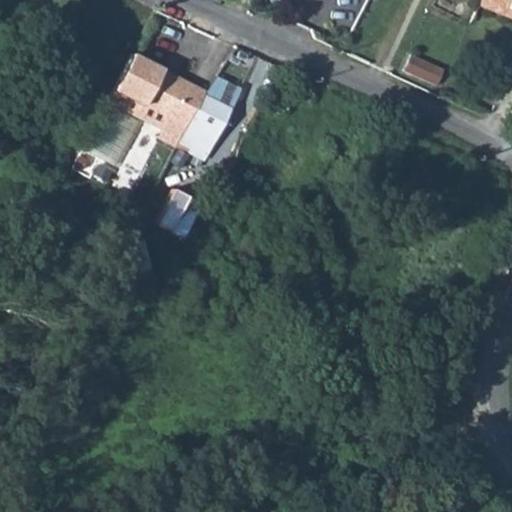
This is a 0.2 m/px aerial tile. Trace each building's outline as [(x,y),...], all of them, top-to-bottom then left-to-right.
[(511,11),(484,0),(478,0),(474,6),(511,21),(511,11)] [(511,0),(484,0),(511,11),(511,0)] [(132,52),(111,92),(163,121),(160,129),(180,138),(203,93),(205,89),(132,52)] [(410,52),(402,69),(434,84),(443,66),(410,52)] [(180,138),(176,145),(210,159),(236,108),(205,89),(203,93),(180,138)] [(111,92),(106,101),(110,103),(142,119),(160,129),(163,121),(111,92)] [(160,129),(157,135),(176,145),(180,138),(160,129)] [(82,151),(72,169),(92,180),(101,162),(84,152),(82,151)]
